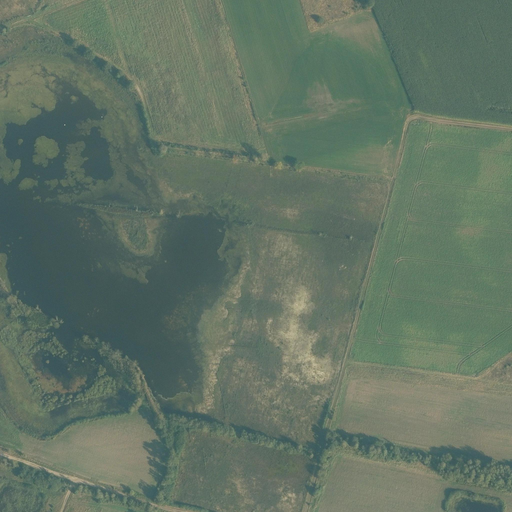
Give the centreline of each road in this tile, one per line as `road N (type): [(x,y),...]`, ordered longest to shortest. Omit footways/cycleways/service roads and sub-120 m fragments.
road 1 (track): [(305,511),(394,177),(155,147),(128,76),(27,19)]
road 2 (track): [(179,511),(0,454)]
road 3 (track): [(394,177),(409,119),(511,130)]
